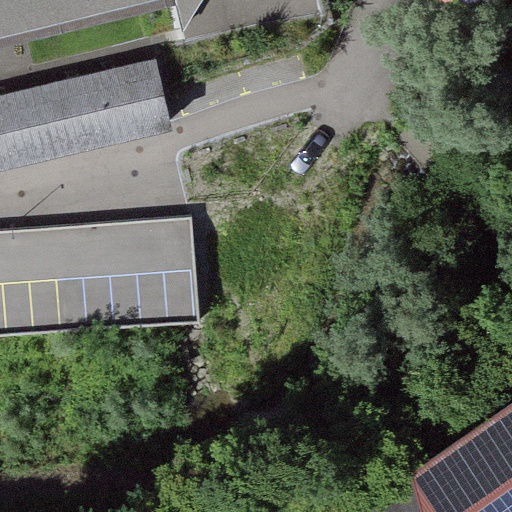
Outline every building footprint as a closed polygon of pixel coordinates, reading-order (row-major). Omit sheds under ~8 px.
[(0,0),(0,18),(74,0),(0,0)] [(160,59),(0,97),(0,163),(175,121),(160,59)] [(53,408),(55,441),(98,437),(95,404),(53,408)] [(511,511),(511,408),(423,469),(435,511),(511,511)] [(430,511),(417,469),(294,507),(295,511),(430,511)]
